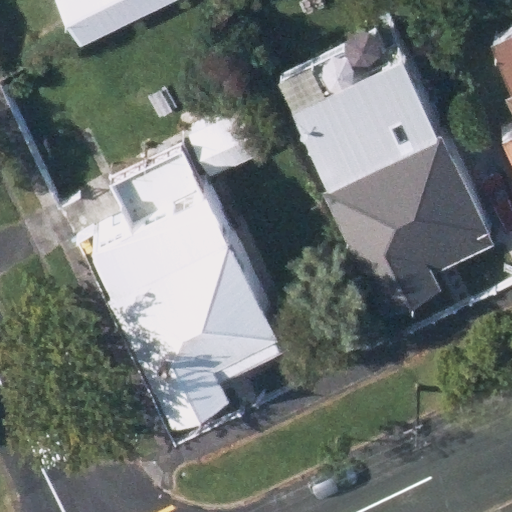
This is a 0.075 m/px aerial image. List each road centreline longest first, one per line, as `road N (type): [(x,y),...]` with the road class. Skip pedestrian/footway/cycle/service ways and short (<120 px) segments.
road 1 (residential): [(336,511),(511,429)]
road 2 (residential): [(0,393),(57,511)]
